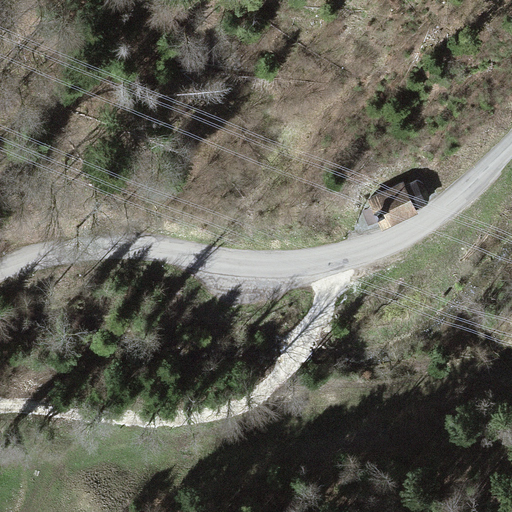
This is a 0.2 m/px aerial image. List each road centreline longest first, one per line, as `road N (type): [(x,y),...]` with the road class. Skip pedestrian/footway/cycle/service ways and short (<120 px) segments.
road 1 (tertiary): [(511,144),(425,219),(342,255),(260,263),(131,246),(62,251),(0,271)]
road 2 (track): [(342,255),(280,374),(234,408),(148,418),(0,405)]
